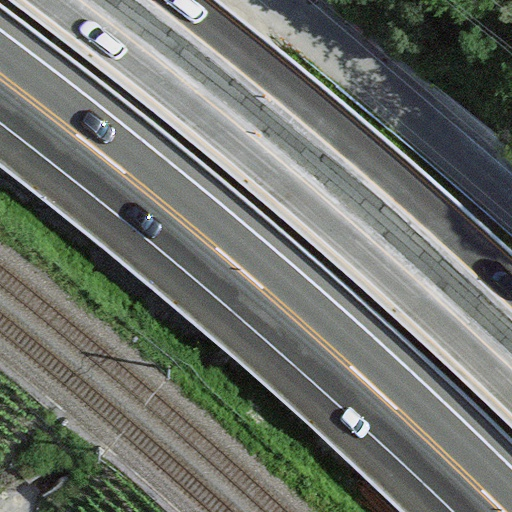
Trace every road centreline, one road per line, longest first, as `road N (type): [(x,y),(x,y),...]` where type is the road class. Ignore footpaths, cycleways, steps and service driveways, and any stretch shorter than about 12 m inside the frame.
road 1 (motorway): [(0,71),(85,131),(333,343),(511,509)]
road 2 (motorway): [(511,346),(105,0)]
road 3 (tertiary): [(265,0),(511,212)]
